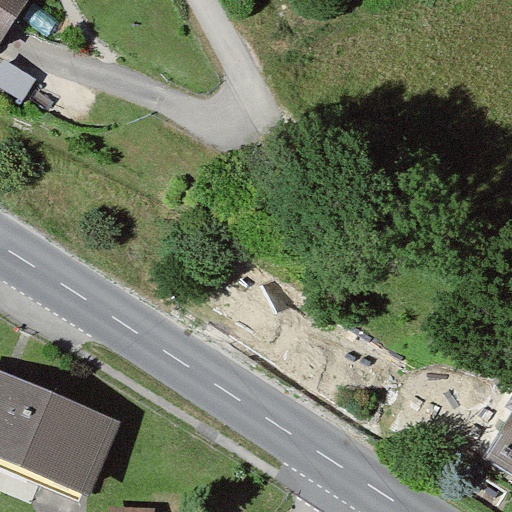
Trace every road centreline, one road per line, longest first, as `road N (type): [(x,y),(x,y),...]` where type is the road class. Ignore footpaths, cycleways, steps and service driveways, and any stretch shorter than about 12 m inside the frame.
road 1 (tertiary): [(0,248),(363,487)]
road 2 (residential): [(203,0),(275,133)]
